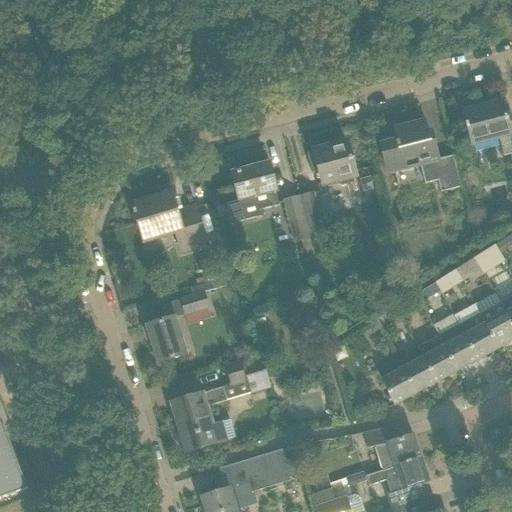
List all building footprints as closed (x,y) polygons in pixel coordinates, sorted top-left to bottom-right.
[(511,138),(507,122),(501,102),(463,113),(466,124),(464,125),(471,149),(498,141),(502,157),(511,154),(511,147),(509,138),(511,138)] [(430,132),(426,133),(423,123),(394,130),(396,141),(380,145),(387,175),(420,166),(424,184),(437,181),(440,192),(460,187),(452,156),(437,160),(430,132)] [(357,181),(351,162),(346,143),(306,154),(316,191),(357,181)] [(276,194),(273,183),(268,164),(231,173),(239,202),(222,206),(228,226),(259,217),(258,211),(277,206),(274,195),(276,194)] [(170,192),(131,204),(143,240),(174,231),(180,229),(184,245),(179,246),(181,253),(187,251),(192,250),(185,230),(200,225),(194,206),(176,212),(170,192)] [(307,231),(321,227),(313,193),(298,197),(307,231)] [(311,247),(307,231),(298,197),(282,201),(293,245),(301,243),(305,257),(314,254),(312,247),(311,247)] [(483,276),(504,263),(494,246),(473,259),(483,276)] [(473,282),(483,276),(473,259),(454,271),(460,283),(470,277),(473,282)] [(440,296),(460,283),(454,271),(433,284),(440,296)] [(191,297),(179,300),(183,316),(207,309),(202,293),(212,291),(209,283),(205,284),(197,286),(189,288),(191,297)] [(419,305),(435,295),(429,286),(414,296),(419,305)] [(405,314),(419,305),(414,296),(400,305),(405,314)] [(511,329),(511,296),(498,304),(511,329)] [(497,349),(511,341),(511,329),(498,304),(478,315),(497,349)] [(394,318),(400,315),(395,309),(375,321),(380,328),(394,318)] [(476,361),(497,349),(478,315),(457,327),(476,361)] [(163,322),(147,326),(158,363),(178,357),(186,355),(174,318),(163,322)] [(361,340),(380,328),(375,321),(346,338),(358,363),(370,357),(361,340)] [(457,326),(437,337),(437,338),(455,372),(476,361),(457,327),(457,326)] [(436,383),(455,372),(437,338),(417,349),(422,359),(436,383)] [(260,356),(224,367),(230,386),(246,381),(251,394),(270,388),(267,379),(263,364),(260,356)] [(415,394),(436,383),(422,359),(403,370),(415,394)] [(415,394),(403,370),(397,360),(375,371),(394,405),(415,394)] [(222,388),(171,404),(182,439),(189,436),(194,451),(228,441),(228,440),(235,438),(229,421),(211,427),(205,408),(226,402),(222,388)] [(0,499),(26,490),(0,419),(0,499)] [(413,436),(397,441),(393,428),(364,433),(367,450),(373,448),(380,471),(382,470),(420,458),(413,436)] [(284,455),(297,451),(296,446),(273,453),(240,463),(247,484),(200,498),(204,511),(240,511),(238,503),(251,499),(250,494),(283,483),(292,481),(284,455)] [(401,491),(428,481),(420,458),(382,470),(380,471),(381,472),(364,477),(363,473),(345,479),(348,488),(365,482),(367,487),(384,482),(388,495),(384,496),(389,511),(385,511),(393,511),(407,508),(401,491)] [(330,488),(328,489),(325,479),(314,483),(317,493),(311,495),(311,496),(330,489),(330,488)] [(330,489),(311,496),(316,511),(363,511),(358,498),(356,496),(352,495),(346,497),(346,496),(335,500),(331,488),(330,488),(330,489)]
